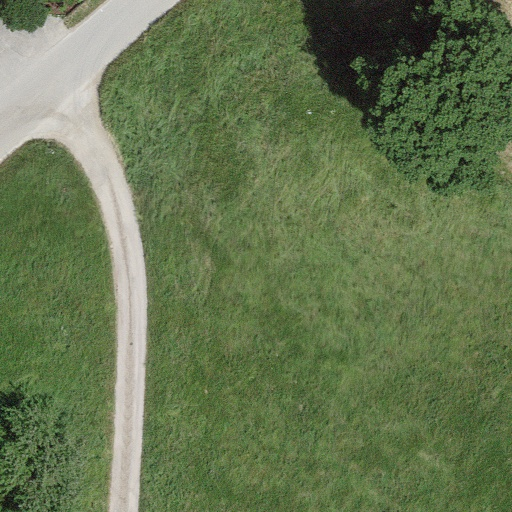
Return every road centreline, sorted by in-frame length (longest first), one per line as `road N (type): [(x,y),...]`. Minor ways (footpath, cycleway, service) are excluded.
road 1 (track): [(50,87),(129,190),(140,314),(124,511)]
road 2 (unclassified): [(146,0),(0,133)]
